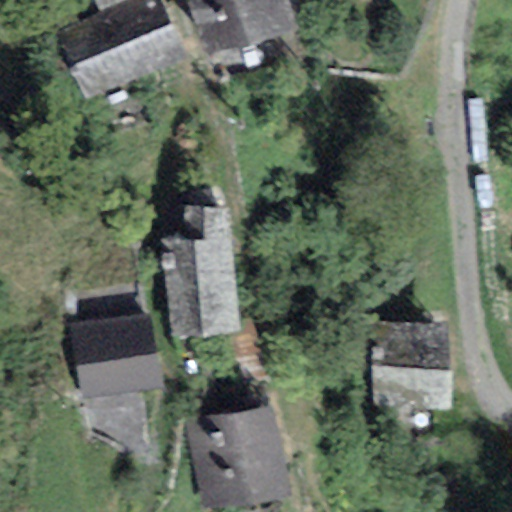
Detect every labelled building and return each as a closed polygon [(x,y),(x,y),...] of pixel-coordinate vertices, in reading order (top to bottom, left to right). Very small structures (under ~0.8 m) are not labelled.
[(189,58),(155,0),(128,0),(100,14),(54,35),(86,100),(189,58)] [(128,0),(93,0),(100,14),(128,0)] [(290,27),(280,0),(191,0),(209,54),(290,27)] [(158,240),(174,342),(239,331),(228,210),(184,207),(176,235),(158,240)] [(70,325),(83,402),(159,390),(146,313),(70,325)] [(448,326),(371,323),(370,408),(449,412),(448,326)] [(215,511),(287,496),(267,406),(185,424),(205,511),(215,511)]
